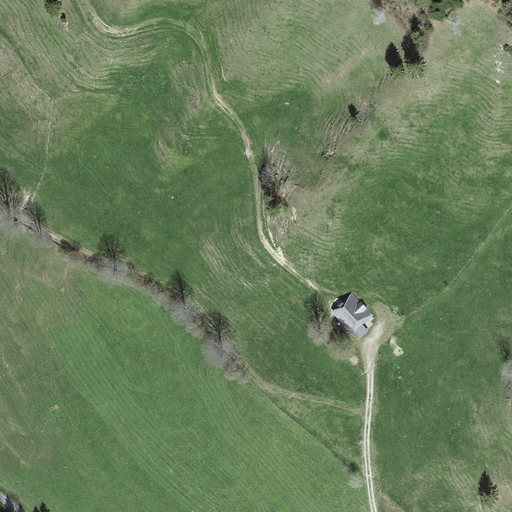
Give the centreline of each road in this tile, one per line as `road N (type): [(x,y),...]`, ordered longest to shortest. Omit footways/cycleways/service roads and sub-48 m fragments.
road 1 (track): [(373,511),(370,348),(263,245),(247,146),(212,93),(201,45),(173,23),(101,29),(82,0)]
road 2 (track): [(0,202),(171,293),(260,383),(368,415)]
